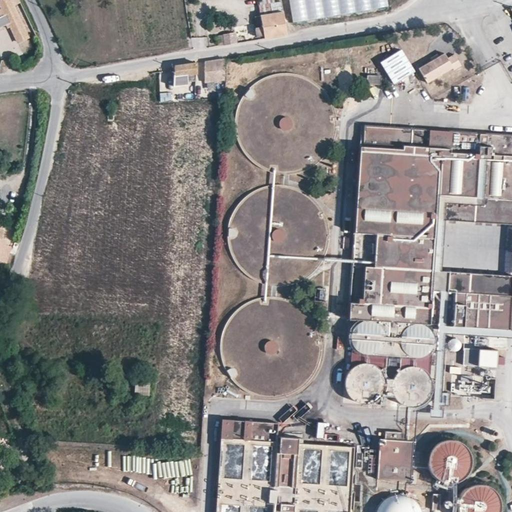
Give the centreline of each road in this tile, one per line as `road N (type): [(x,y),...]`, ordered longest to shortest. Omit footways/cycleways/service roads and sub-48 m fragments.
road 1 (unclassified): [(464,8),(61,76)]
road 2 (unclassified): [(0,315),(32,222),(61,76)]
